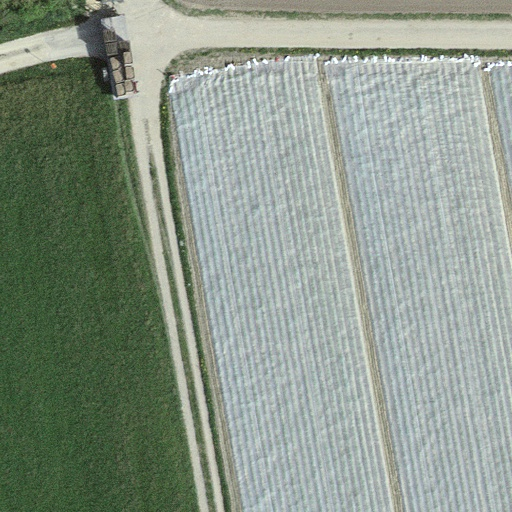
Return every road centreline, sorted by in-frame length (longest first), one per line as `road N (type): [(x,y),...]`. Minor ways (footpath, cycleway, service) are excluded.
road 1 (track): [(128,35),(210,511)]
road 2 (track): [(128,35),(511,37)]
road 3 (track): [(0,67),(128,35)]
